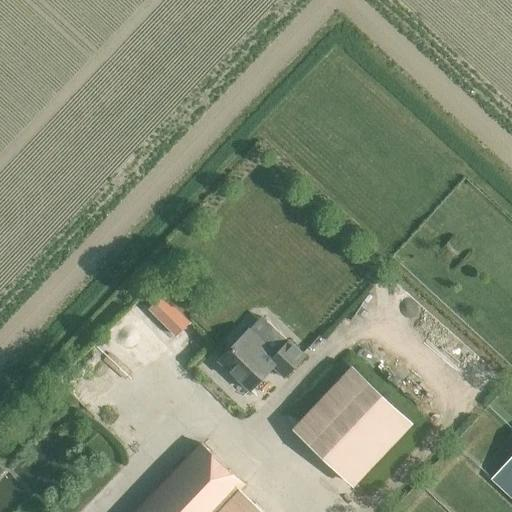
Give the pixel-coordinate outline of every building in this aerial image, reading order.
[(163,295),(150,308),(178,336),(191,322),(163,295)] [(249,330),(219,361),(250,391),(273,367),(284,377),(305,356),(289,341),(288,343),(261,317),(249,330)] [(303,353),(313,343),(297,328),(287,338),(303,353)] [(355,485),(411,426),(351,368),(295,427),(355,485)] [(140,511),(263,511),(242,492),(247,487),(204,446),(140,511)] [(511,452),(489,478),(511,499),(511,452)]
